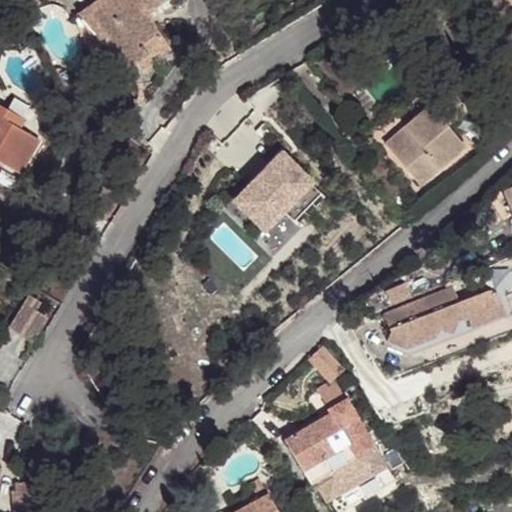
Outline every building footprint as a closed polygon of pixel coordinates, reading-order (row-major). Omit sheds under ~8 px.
[(142,6),(147,2),(146,0),(98,0),(78,15),(126,70),(166,41),(146,11),(143,13),(139,8),(142,6)] [(458,0),(423,0),(439,25),(465,10),(458,0)] [(506,0),(480,0),(488,13),(508,3),(506,0)] [(170,48),(166,41),(137,62),(142,69),(170,48)] [(430,105),(385,144),(420,185),(465,147),(446,125),(457,115),(461,119),(469,112),(446,85),(430,105)] [(0,152),(5,155),(1,162),(20,174),(39,140),(3,119),(8,110),(0,105),(0,152)] [(8,110),(3,119),(20,129),(25,120),(8,110)] [(282,155),(236,202),(265,230),(283,211),(297,225),(325,197),(282,155)] [(511,189),(507,192),(504,193),(503,194),(504,197),(511,215),(511,189)] [(511,261),(510,257),(470,274),(473,282),(475,286),(511,270),(511,261)] [(470,274),(460,279),(463,286),(473,282),(470,274)] [(404,283),(385,291),(390,305),(410,297),(404,283)] [(387,341),(406,349),(435,337),(437,340),(445,337),(449,339),(451,335),(505,314),(497,294),(489,290),(458,302),(452,287),(383,314),(390,332),(387,341)] [(38,304),(28,298),(10,328),(31,341),(45,318),(34,311),(38,304)] [(363,319),(349,325),(353,331),(366,325),(363,319)] [(435,337),(406,349),(411,351),(437,340),(435,337)] [(323,348),(310,360),(328,379),(341,368),(323,348)] [(335,379),(316,389),(328,409),(346,399),(335,379)] [(285,440),(302,470),(348,444),(356,458),(374,447),(346,399),(328,409),(331,414),(285,440)] [(341,511),(394,482),(374,447),(356,458),(348,444),(302,470),(310,484),(315,482),(332,511),(341,511)] [(383,455),(392,469),(403,462),(395,448),(383,455)] [(259,478),(243,487),(252,503),(267,494),(259,478)] [(17,492),(11,492),(12,511),(34,511),(32,482),(16,483),(17,492)] [(252,503),(235,511),(277,511),(267,494),(252,503)]
